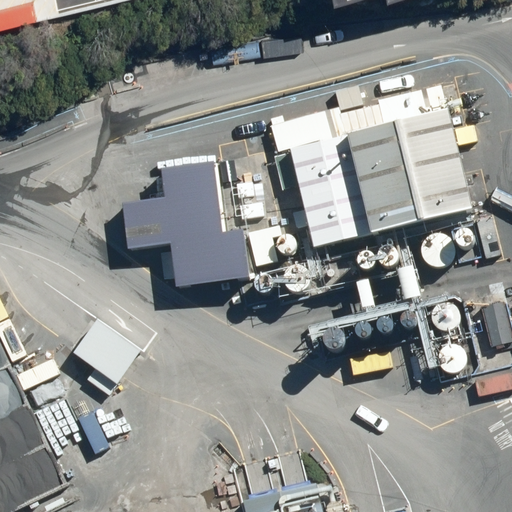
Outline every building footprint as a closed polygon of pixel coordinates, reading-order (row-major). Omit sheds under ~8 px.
[(444,115),(288,152),(312,252),(468,215),(444,115)] [(458,242),(460,245),(462,247),(466,248),(469,248),(473,246),(475,244),(477,241),(477,237),(476,234),(474,231),(471,229),(468,228),(465,228),(462,229),(460,231),(458,233),(457,236),(457,239),(458,242)] [(280,249),(282,252),(285,254),(288,255),(292,255),(295,253),(297,251),(299,247),(299,244),(298,240),(297,238),(294,235),(290,234),(287,234),(284,235),(282,237),(280,240),(279,243),(279,246),(280,249)] [(427,254),(429,258),(433,261),(437,262),(442,261),(446,260),(449,256),(451,252),(452,248),(451,243),(448,240),(444,237),(440,236),(436,236),(432,237),(429,239),(427,242),(426,246),(425,250),(427,254)] [(380,259),(382,262),(385,264),(388,265),(392,265),(395,263),(398,261),(399,258),(399,254),(399,251),(397,248),(394,246),(390,245),(387,245),(384,246),(382,248),(380,250),(379,253),(379,256),(380,259)] [(356,265),(358,268),(361,270),(365,271),(368,270),(371,269),(374,266),(375,263),(376,260),(375,256),(373,253),(370,251),(367,250),(364,250),(361,251),(358,253),(356,255),(355,258),(355,261),(356,265)] [(425,264),(409,268),(417,300),(433,296),(425,264)] [(285,284),(288,288),(292,290),(296,291),(300,291),(305,289),(308,286),(310,282),(310,277),(309,273),(307,269),(303,267),(299,265),(295,265),(291,267),(288,269),(286,272),(284,276),(284,280),(285,284)] [(252,287),(254,290),(257,292),(261,293),(264,292),(267,291),(270,288),(271,285),(272,282),(271,278),(269,275),(266,273),(263,272),(260,272),(257,273),(254,275),(252,277),(251,280),(251,283),(252,287)] [(0,277),(0,299),(9,296),(0,277)] [(433,323),(436,327),(440,329),(444,331),(449,330),(453,328),(456,325),(458,321),(458,317),(457,312),(455,308),(451,306),(447,304),(443,305),(439,306),(436,308),(434,311),(432,315),(432,319),(433,323)] [(398,324),(400,327),(403,329),(407,330),(410,330),(413,328),(416,326),(417,323),(418,319),(417,316),(415,313),(412,311),(409,310),(406,310),(403,311),(400,313),(398,315),(397,318),(397,321),(398,324)] [(378,330),(380,333),(383,335),(387,336),(390,336),(393,334),(396,332),(398,328),(398,325),(397,322),(395,319),(392,316),(389,315),(386,316),(383,317),(380,318),(379,321),(378,324),(377,327),(378,330)] [(116,399),(147,348),(103,320),(82,353),(101,365),(90,382),(116,399)] [(353,335),(355,338),(358,340),(362,341),(365,341),(369,339),(371,337),(373,334),(373,330),(372,327),(370,324),(367,322),(364,321),(361,321),(358,322),(355,324),(354,326),(353,329),(352,332),(353,335)] [(324,343),(326,346),(329,348),(332,349),(336,349),(339,347),(342,345),(343,342),(344,338),(343,335),(341,332),(338,330),(334,329),(331,329),(328,330),(326,332),(324,334),(323,337),(323,340),(324,343)] [(440,365),(443,369),(447,371),(451,373),(456,372),(460,370),(463,367),(465,363),(465,359),(464,354),(462,350),(458,348),(454,346),(450,347),(446,348),(443,350),(441,353),(439,357),(439,361),(440,365)] [(323,511),(315,478),(239,496),(242,511),(323,511)]
